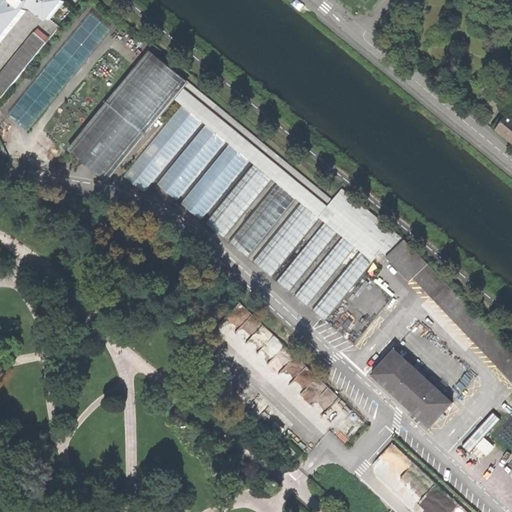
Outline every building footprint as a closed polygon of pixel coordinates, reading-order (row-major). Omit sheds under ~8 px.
[(0,100),(13,86),(59,28),(48,20),(62,3),(58,0),(1,0),(0,2),(0,100)] [(270,179),(277,184),(285,173),(290,168),(184,81),(153,55),(72,155),(103,180),(170,98),(180,106),(200,122),(204,125),(224,141),(228,145),(248,160),(253,165),(204,224),(221,238),(270,179)] [(142,193),(200,122),(180,106),(122,177),(142,193)] [(494,131),(496,129),(507,115),(503,112),(490,127),(494,131)] [(508,139),(511,142),(511,118),(507,115),(496,129),(508,139)] [(176,201),(224,141),(204,125),(156,185),(176,201)] [(199,220),(248,160),(228,145),(180,204),(199,220)] [(381,253),(386,258),(404,241),(342,190),(332,202),(290,168),(285,173),(277,184),(228,243),(245,258),(294,199),(300,204),(251,263),(270,278),(318,219),(324,224),(275,283),(287,293),(336,234),(341,238),(293,297),(306,307),(354,248),(360,253),(311,312),(323,322),(372,262),(373,264),(381,253)] [(412,279),(428,296),(445,281),(404,241),(386,258),(385,258),(408,283),(412,279)] [(428,296),(497,364),(511,348),(511,346),(445,281),(428,296)] [(511,348),(497,364),(511,378),(511,348)] [(395,395),(431,427),(454,402),(395,350),(373,375),(395,395)] [(464,445),(471,452),(502,418),(495,412),(464,445)]
